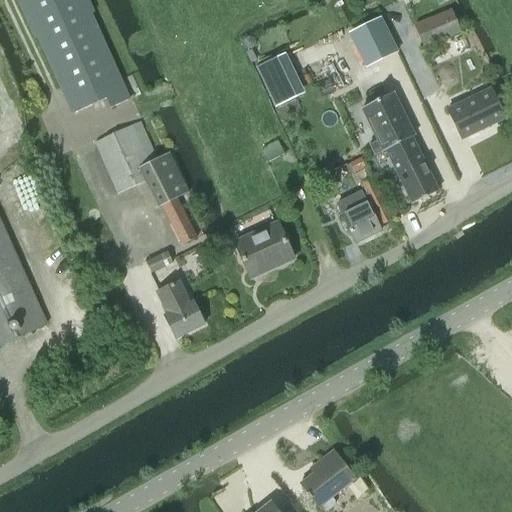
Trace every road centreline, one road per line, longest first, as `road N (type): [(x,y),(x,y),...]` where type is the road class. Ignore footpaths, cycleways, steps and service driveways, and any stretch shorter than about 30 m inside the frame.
road 1 (unclassified): [(0,477),(511,186)]
road 2 (tertiary): [(116,511),(511,291)]
